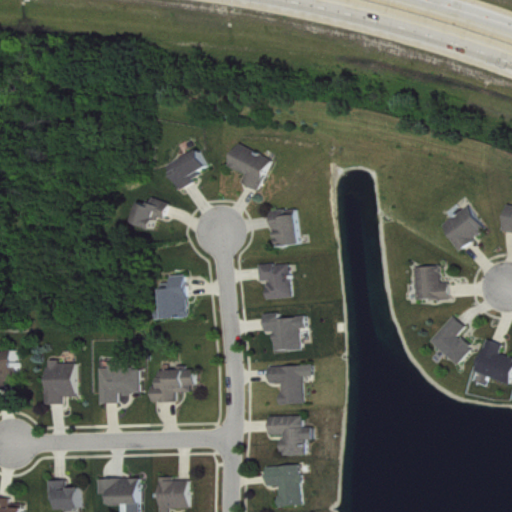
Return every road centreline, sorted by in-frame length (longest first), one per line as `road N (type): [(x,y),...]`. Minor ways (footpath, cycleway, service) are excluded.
road 1 (residential): [(230,511),(237,417),(223,228)]
road 2 (motorway): [(282,0),(511,58)]
road 3 (residential): [(231,441),(17,442)]
